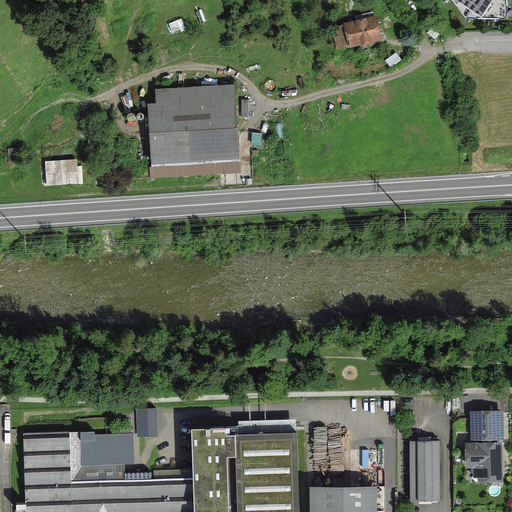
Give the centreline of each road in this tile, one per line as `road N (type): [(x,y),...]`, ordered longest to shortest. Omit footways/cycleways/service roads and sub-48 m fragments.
road 1 (trunk): [(511,184),(0,217)]
road 2 (residential): [(511,389),(0,400)]
road 3 (track): [(444,48),(384,77),(294,102),(267,102),(232,75),(200,69),(156,73),(101,98)]
road 4 (unknown): [(390,511),(362,393)]
